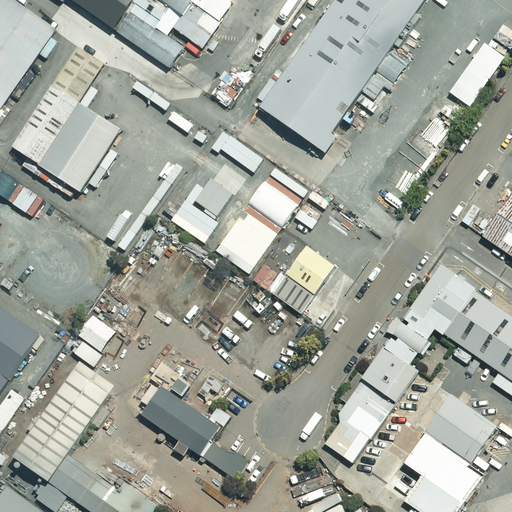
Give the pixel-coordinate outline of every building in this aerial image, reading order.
[(0,117),(61,34),(13,0),(5,0),(0,8),(0,117)] [(63,0),(119,40),(140,11),(147,0),(63,0)] [(226,0),(147,0),(140,11),(202,55),(236,7),(226,0)] [(438,0),(351,0),(263,123),(320,164),(438,0)] [(140,11),(119,40),(181,84),(202,55),(140,11)] [(102,83),(75,66),(11,166),(39,183),(81,117),(102,83)] [(238,82),(230,76),(214,97),(230,109),(237,100),(229,95),(238,82)] [(487,100),(464,84),(452,102),(476,118),(487,100)] [(81,117),(39,183),(81,209),(123,143),(81,117)] [(185,184),(158,165),(113,227),(141,246),(185,184)] [(314,192),(281,170),(272,183),(305,205),(314,192)] [(209,212),(207,215),(218,223),(237,198),(216,183),(199,204),(209,212)] [(511,210),(482,252),(511,272),(511,210)] [(341,271),(313,251),(278,298),(307,319),(341,271)] [(282,277),(267,267),(256,283),(271,293),(282,277)] [(511,332),(457,294),(427,336),(511,397),(511,332)] [(120,335),(96,318),(82,339),(86,341),(76,355),(96,369),(120,335)] [(42,352),(0,322),(0,388),(10,396),(42,352)] [(414,382),(388,364),(319,460),(345,478),(414,382)] [(158,385),(186,404),(197,388),(164,365),(153,381),(158,385)] [(118,409),(83,384),(22,469),(57,493),(118,409)] [(186,404),(158,385),(145,404),(153,410),(147,419),(184,445),(178,453),(189,461),(195,453),(251,493),(276,459),(248,439),(236,456),(218,443),(235,420),(221,410),(212,423),(186,404)] [(0,410),(10,396),(0,388),(0,410)] [(0,430),(4,433),(27,401),(14,392),(0,411),(0,430)] [(494,426),(449,394),(401,462),(420,475),(403,500),(420,511),(454,511),(482,473),(468,463),(494,426)] [(132,511),(74,470),(57,493),(83,511),(132,511)]
